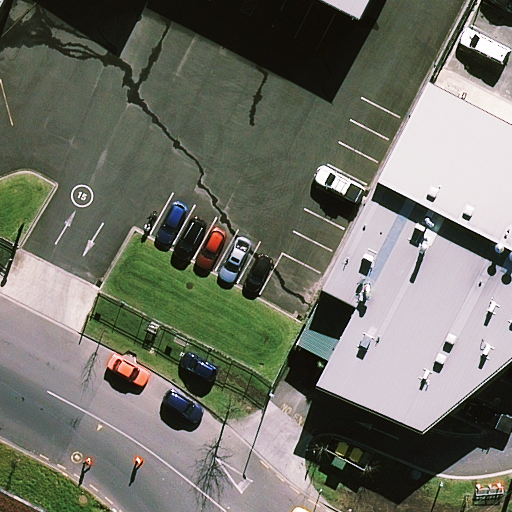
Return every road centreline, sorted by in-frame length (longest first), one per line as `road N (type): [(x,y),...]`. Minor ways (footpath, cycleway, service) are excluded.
road 1 (unknown): [(217,506),(295,408),(348,412),(430,454),(511,451)]
road 2 (unclassified): [(221,511),(140,445),(0,367)]
